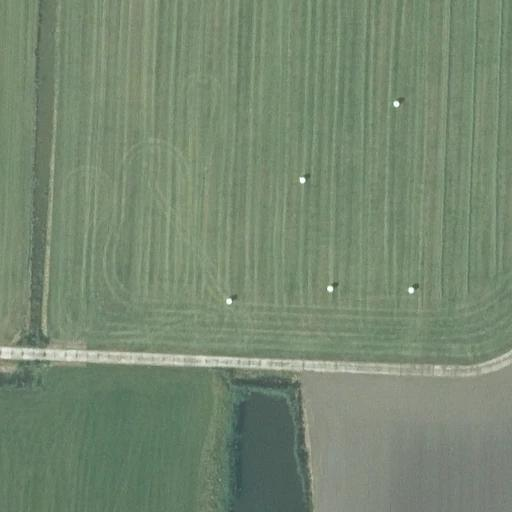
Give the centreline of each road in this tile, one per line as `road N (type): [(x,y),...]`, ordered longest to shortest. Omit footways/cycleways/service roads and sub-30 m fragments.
road 1 (track): [(0,352),(472,375),(511,358)]
road 2 (track): [(169,359),(139,511)]
